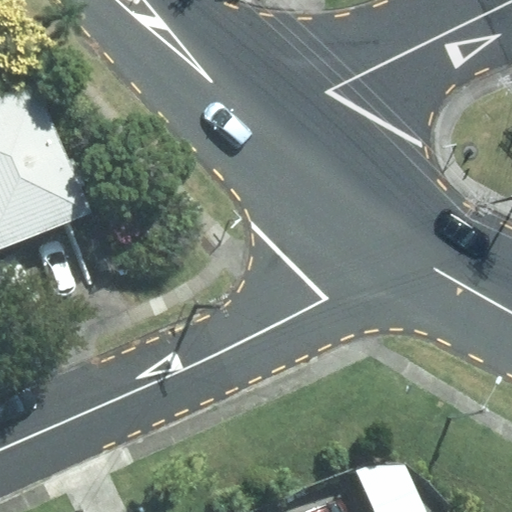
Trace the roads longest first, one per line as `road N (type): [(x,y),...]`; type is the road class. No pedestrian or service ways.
road 1 (residential): [(0,454),(266,326),(367,226)]
road 2 (residential): [(251,126),(511,0)]
road 3 (secondary): [(129,0),(251,126)]
road 4 (secondary): [(367,226),(511,309)]
road 5 (secondary): [(251,126),(367,226)]
